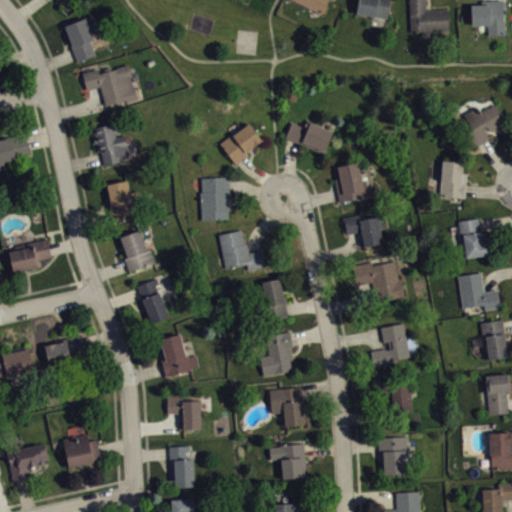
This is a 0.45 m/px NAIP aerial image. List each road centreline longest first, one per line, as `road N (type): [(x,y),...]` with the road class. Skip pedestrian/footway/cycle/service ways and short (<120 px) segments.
road 1 (residential): [(0,1),(28,39),(46,91),(83,254),(123,358),(135,511)]
road 2 (residential): [(283,196),(301,204),(335,367),(345,511)]
